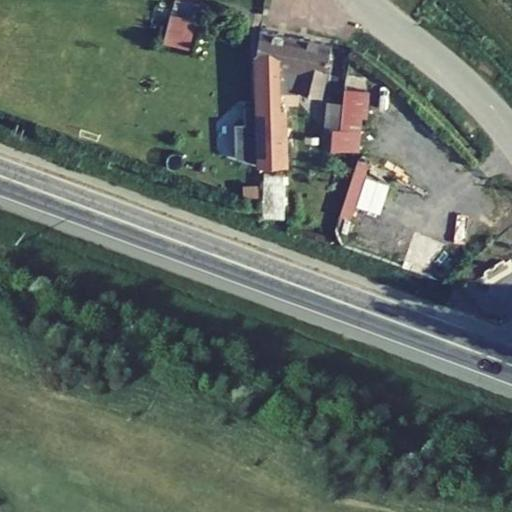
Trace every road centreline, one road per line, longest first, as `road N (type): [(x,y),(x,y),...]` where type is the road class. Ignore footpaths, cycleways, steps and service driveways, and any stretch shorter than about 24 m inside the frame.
road 1 (primary): [(0,176),(511,367)]
road 2 (unclassified): [(363,0),(511,133)]
